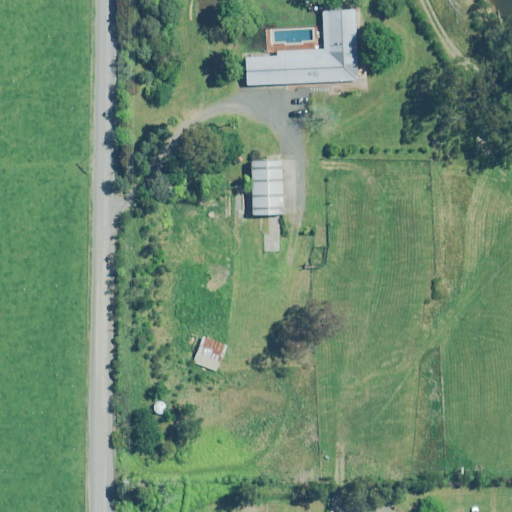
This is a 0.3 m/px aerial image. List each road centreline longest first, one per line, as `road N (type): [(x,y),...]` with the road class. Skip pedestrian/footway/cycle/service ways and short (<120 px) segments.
road 1 (tertiary): [(105,511),(107,0)]
road 2 (track): [(425,0),(458,57),(511,97)]
